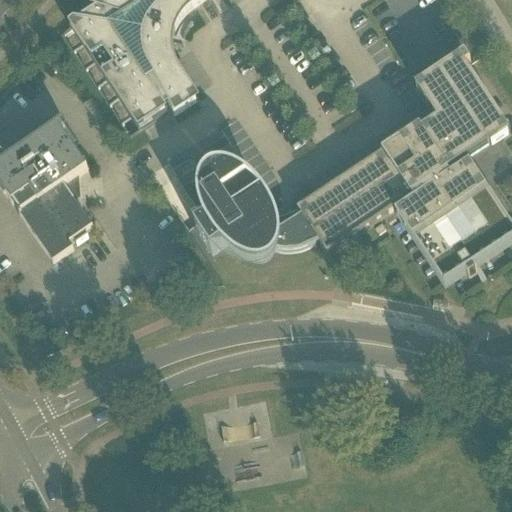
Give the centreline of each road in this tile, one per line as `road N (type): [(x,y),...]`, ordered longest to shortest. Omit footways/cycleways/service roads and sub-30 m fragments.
road 1 (tertiary): [(404,353),(353,337),(237,338),(109,383),(12,430)]
road 2 (tertiary): [(30,465),(193,378),(298,357),(404,353)]
